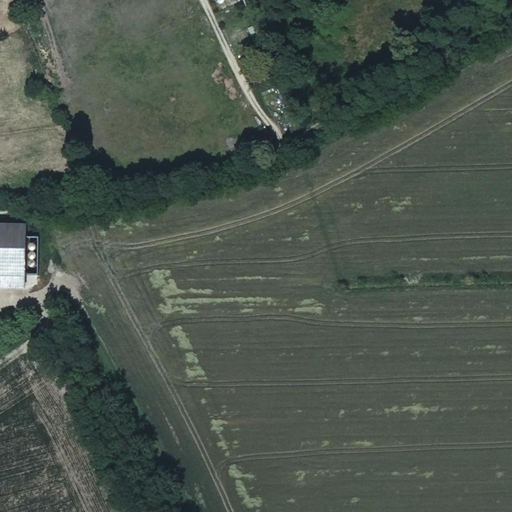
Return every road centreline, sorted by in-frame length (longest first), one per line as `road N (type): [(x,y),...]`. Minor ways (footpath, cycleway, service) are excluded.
road 1 (track): [(511,19),(237,172),(195,188),(47,211)]
road 2 (track): [(143,511),(52,316),(32,305),(0,304)]
